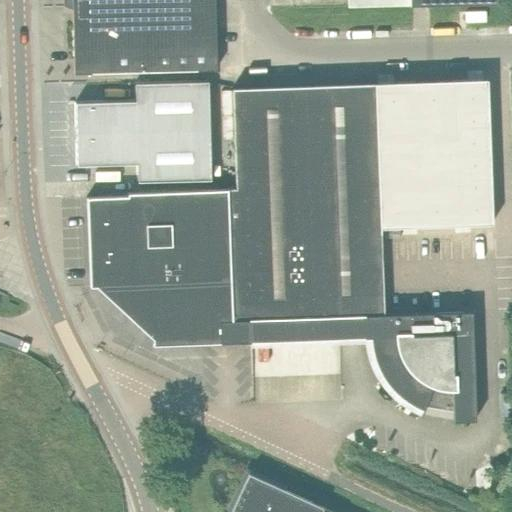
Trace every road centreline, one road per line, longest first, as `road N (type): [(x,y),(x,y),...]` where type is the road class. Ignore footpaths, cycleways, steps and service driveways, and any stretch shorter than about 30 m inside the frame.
road 1 (tertiary): [(78,359),(31,235),(18,0)]
road 2 (unclassified): [(511,45),(288,51),(256,21),(255,0)]
road 3 (unclassified): [(327,476),(78,359)]
road 4 (tertiary): [(150,511),(78,359)]
